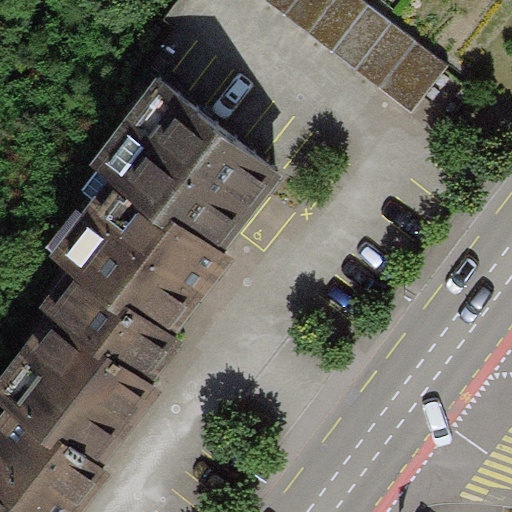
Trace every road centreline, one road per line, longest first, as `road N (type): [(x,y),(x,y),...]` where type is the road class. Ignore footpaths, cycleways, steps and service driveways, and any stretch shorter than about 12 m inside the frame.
road 1 (primary): [(405,399),(511,257)]
road 2 (primary): [(320,511),(405,399)]
road 3 (residential): [(405,399),(511,464)]
